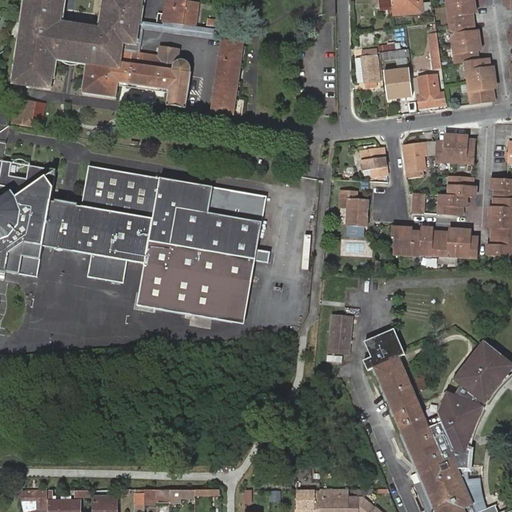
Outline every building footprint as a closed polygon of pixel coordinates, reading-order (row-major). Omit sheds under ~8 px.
[(179,49),(160,47),(159,52),(159,57),(120,52),(122,41),(135,43),(137,22),(140,0),(102,0),(99,28),(59,22),(61,0),(24,0),(13,84),(50,89),(54,59),(86,63),(82,94),(116,99),(118,83),(168,90),(166,106),(185,109),(190,73),(188,72),(189,69),(188,65),(186,62),(183,61),(180,60),(177,60),(179,49)] [(156,25),(195,30),(199,3),(173,0),(166,0),(164,15),(158,14),(156,25)] [(335,16),(334,0),(325,0),(326,17),(335,16)] [(378,0),(379,15),(392,14),(390,0),(378,0)] [(390,0),(392,14),(392,15),(422,13),(421,2),(418,3),(417,0),(390,0)] [(445,0),(446,8),(470,5),(469,0),(445,0)] [(446,8),(449,27),(460,26),(459,17),(471,16),(470,5),(446,8)] [(459,17),(460,26),(473,24),(471,16),(459,17)] [(137,22),(135,43),(122,41),(120,52),(159,57),(159,52),(142,49),(145,29),(222,40),(223,34),(195,30),(156,25),(137,22)] [(461,35),(474,33),(473,24),(460,26),(461,35)] [(449,27),(451,46),(475,43),(474,33),(461,35),(460,26),(449,27)] [(435,69),(441,68),(437,35),(430,35),(433,53),(435,69)] [(244,43),(222,40),(211,113),(233,116),(244,43)] [(464,64),(465,64),(464,55),(477,53),(475,43),(451,46),(454,66),(464,64)] [(381,55),(406,50),(404,45),(395,47),(387,48),(387,50),(380,52),(381,55)] [(365,60),(367,88),(376,87),(376,85),(382,84),(378,49),(363,50),(364,60),(365,60)] [(406,51),(381,56),(382,62),(407,57),(406,51)] [(464,55),(465,64),(476,63),(478,62),(477,53),(464,55)] [(477,71),(489,69),(488,61),(478,62),(476,63),(477,71)] [(464,64),(467,83),(491,80),(489,69),(477,71),(476,63),(465,64),(464,64)] [(384,73),(389,99),(414,94),(411,72),(398,74),(397,71),(384,73)] [(421,76),(424,89),(427,89),(428,95),(424,96),(421,96),(423,107),(449,103),(447,92),(443,92),(439,74),(421,76)] [(478,104),(477,99),(483,98),(483,92),(492,90),(492,87),(491,80),(467,83),(470,105),(478,104)] [(40,130),(45,105),(17,100),(13,125),(40,130)] [(407,115),(415,114),(413,100),(405,101),(407,115)] [(437,149),(436,162),(455,164),(456,140),(445,139),(444,143),(444,149),(437,149)] [(456,140),(455,164),(461,164),(467,164),(474,164),(475,141),(468,141),(456,140)] [(424,144),(402,147),(407,180),(422,178),(421,173),(425,173),(423,158),(427,157),(424,144)] [(372,180),(387,178),(384,158),(381,159),(380,150),(361,152),(363,171),(370,170),(372,180)] [(57,171),(29,167),(27,180),(10,177),(12,164),(2,162),(0,178),(0,272),(6,273),(38,279),(43,247),(92,256),(88,278),(124,284),(128,262),(145,266),(138,307),(227,323),(230,309),(210,306),(216,277),(253,283),(268,197),(89,167),(81,208),(52,203),(57,171)] [(450,178),(448,196),(463,197),(467,197),(472,198),(473,187),(460,187),(461,178),(454,178),(450,178)] [(473,179),(461,178),(460,187),(473,187),(473,179)] [(511,180),(495,180),(494,190),(507,191),(507,200),(511,200),(511,180)] [(507,191),(494,190),(494,199),(507,200),(507,191)] [(358,192),(341,191),(341,200),(349,200),(348,210),(348,226),(365,227),(367,227),(369,199),(358,198),(358,192)] [(414,194),(413,213),(423,214),(424,195),(414,194)] [(463,197),(448,196),(440,196),(439,215),(450,216),(450,207),(463,208),(463,197)] [(507,200),(494,199),(493,208),(506,208),(507,200)] [(511,218),(511,200),(507,200),(506,208),(493,208),(493,218),(511,218)] [(450,207),(450,216),(462,216),(463,208),(450,207)] [(511,238),(511,218),(493,218),(492,228),(505,229),(504,238),(511,238)] [(365,227),(348,226),(347,236),(365,237),(365,227)] [(420,256),(421,232),(413,231),(413,228),(392,227),(392,238),(397,239),(397,243),(394,243),(393,254),(402,255),(402,257),(411,257),(411,255),(420,256)] [(492,237),(504,238),(505,229),(492,228),(492,237)] [(421,232),(420,256),(426,256),(432,256),(439,257),(440,242),(441,233),(433,233),(421,232)] [(440,242),(439,257),(440,257),(457,258),(458,258),(459,234),(449,233),(449,243),(440,242)] [(449,233),(441,233),(440,242),(449,243),(449,233)] [(459,234),(458,258),(477,259),(478,244),(470,244),(471,238),(471,235),(467,234),(459,234)] [(504,246),(504,238),(492,237),(491,246),(504,246)] [(511,257),(511,238),(504,238),(504,246),(491,246),(491,256),(511,257)] [(347,244),(347,254),(361,254),(361,244),(347,244)] [(325,261),(325,271),(340,271),(339,261),(325,261)] [(245,326),(253,283),(216,277),(210,306),(230,309),(227,323),(245,326)] [(349,354),(352,317),(331,315),(328,352),(349,354)] [(394,331),(365,343),(372,359),(364,362),(368,371),(374,369),(423,483),(419,485),(415,476),(411,477),(426,511),(433,511),(435,511),(475,511),(456,467),(471,469),(473,454),(467,452),(482,410),(480,409),(473,406),(476,401),(482,405),(483,406),(509,373),(497,364),(502,357),(486,345),(455,384),(461,389),(456,398),(447,395),(439,417),(427,422),(399,358),(405,356),(394,331)] [(511,368),(511,365),(502,357),(497,364),(509,373),(511,368)] [(476,401),(473,406),(480,409),(482,405),(476,401)] [(49,491),(20,491),(24,511),(49,511),(51,491),(50,491),(49,491)] [(54,491),(52,491),(50,511),(81,511),(81,502),(71,502),(54,503),(54,497),(54,491)] [(107,491),(93,491),(93,493),(93,497),(93,511),(117,511),(117,498),(107,498),(107,491)] [(145,511),(146,506),(146,491),(135,491),(135,506),(139,506),(138,511),(145,511)] [(170,496),(170,491),(146,491),(146,506),(154,506),(155,504),(170,505),(170,496)] [(374,511),(376,511),(364,500),(347,499),(347,491),(321,491),(322,492),(321,511),(374,511)] [(279,492),(270,492),(270,501),(279,501),(279,492)] [(319,511),(320,492),(296,492),(296,510),(295,510),(294,511),(319,511)]
